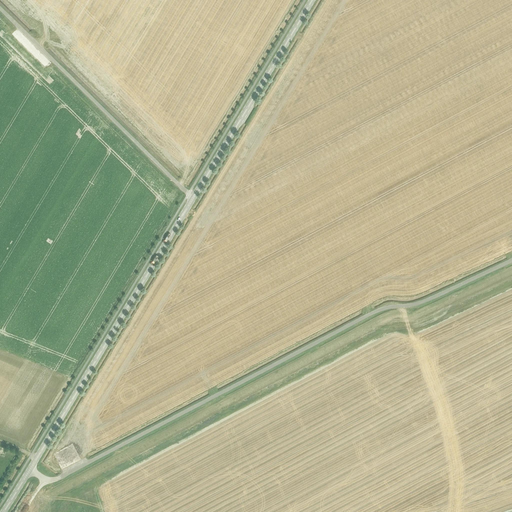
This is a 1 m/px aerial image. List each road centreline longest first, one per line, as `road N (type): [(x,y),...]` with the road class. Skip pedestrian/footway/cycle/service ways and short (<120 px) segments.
road 1 (unclassified): [(29,470),(59,478),(375,311),(421,303),(511,261)]
road 2 (secondary): [(29,470),(194,195)]
road 3 (unclassified): [(194,195),(184,200),(184,190),(0,8)]
road 4 (secondary): [(194,195),(312,0)]
